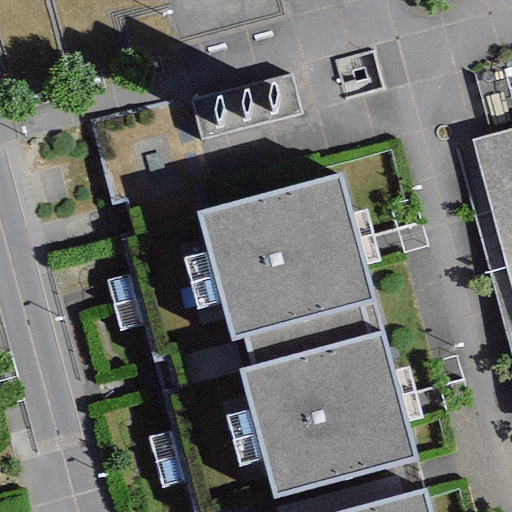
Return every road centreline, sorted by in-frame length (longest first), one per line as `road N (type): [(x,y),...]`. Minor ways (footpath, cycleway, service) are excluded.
road 1 (secondary): [(249,0),(357,511)]
road 2 (residential): [(76,511),(0,224)]
